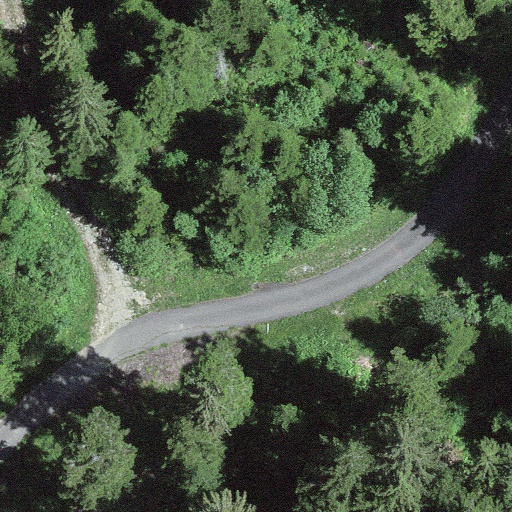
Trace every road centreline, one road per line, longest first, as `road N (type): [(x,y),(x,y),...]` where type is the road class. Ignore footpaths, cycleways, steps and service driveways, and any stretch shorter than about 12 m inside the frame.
road 1 (unclassified): [(0,454),(176,338),(360,269),(433,215),(511,107)]
road 2 (track): [(176,338),(102,267),(38,111),(9,0)]
